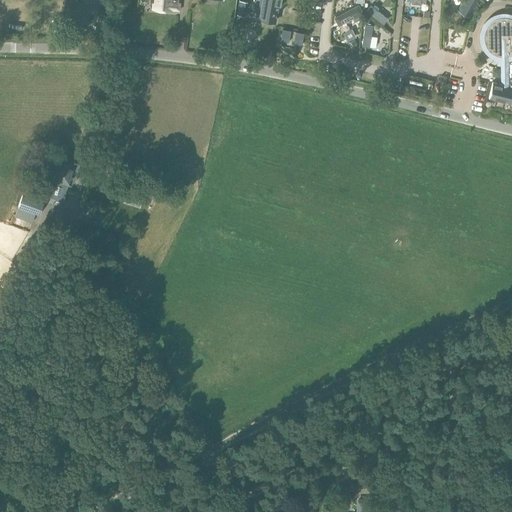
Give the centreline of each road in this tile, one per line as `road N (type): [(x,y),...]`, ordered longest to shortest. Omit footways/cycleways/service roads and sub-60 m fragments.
road 1 (unclassified): [(511,130),(283,73),(166,54),(0,47)]
road 2 (unclassified): [(95,511),(511,299)]
